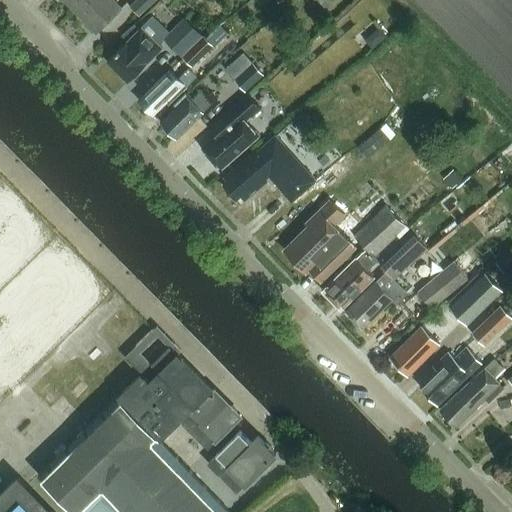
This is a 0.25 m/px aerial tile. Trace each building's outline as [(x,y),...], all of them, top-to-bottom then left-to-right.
[(62,0),(74,12),(87,0),(62,0)] [(113,0),(87,0),(74,12),(95,33),(121,8),(113,0)] [(138,15),(152,0),(137,0),(130,8),(138,15)] [(316,0),(327,10),(339,0),(316,0)] [(183,56),(200,39),(182,21),(163,40),(182,58),(183,57),(183,56)] [(126,81),(146,62),(148,64),(163,49),(141,27),(138,30),(134,25),(121,37),(127,44),(108,63),(126,81)] [(379,28),(364,41),(372,50),(387,37),(379,28)] [(192,66),(213,46),(203,37),(200,39),(183,56),(183,57),(192,66)] [(241,74),(234,81),(245,93),(263,76),(256,68),(252,64),(241,74)] [(187,88),(170,69),(139,98),(154,115),(168,102),(170,104),(187,88)] [(211,104),(200,93),(192,101),(185,94),(174,104),(176,106),(159,122),(176,139),(211,104)] [(248,94),(224,115),(208,129),(215,137),(204,147),(205,148),(205,151),(210,157),(213,157),(221,166),(257,135),(245,121),(260,108),(248,94)] [(380,129),(357,149),(366,160),(389,141),(380,129)] [(228,181),(223,185),(235,199),(239,195),(244,199),(268,178),(291,204),(309,188),(315,183),(304,170),(298,175),(280,154),(286,149),(275,136),(269,141),(256,152),(254,150),(223,176),(228,181)] [(345,214),(331,200),(321,211),(317,210),(306,221),(307,225),(283,249),(306,272),(309,269),(320,280),(344,257),(356,245),(335,224),(345,214)] [(385,207),(355,237),(367,250),(375,257),(397,235),(400,238),(408,231),(385,207)] [(414,235),(379,268),(384,273),(392,282),(395,280),(427,249),(414,235)] [(360,257),(326,290),(342,307),(372,277),(365,271),(377,259),(376,257),(375,257),(367,250),(360,257)] [(511,253),(508,257),(498,265),(504,275),(511,268),(511,253)] [(453,262),(417,292),(431,309),(468,279),(453,262)] [(392,282),(384,273),(346,311),(345,312),(362,329),(363,328),(392,299),(397,303),(407,292),(395,280),(392,282)] [(486,275),(450,310),(469,329),(505,294),(486,275)] [(499,306),(471,334),(484,347),(507,324),(511,319),(507,314),(499,306)] [(439,345),(421,327),(390,359),(407,377),(439,345)] [(437,405),(469,375),(481,363),(466,347),(453,359),(448,354),(434,367),(438,371),(420,387),(437,405)] [(117,396),(38,474),(43,480),(74,511),(226,511),(160,443),(161,442),(191,413),(193,415),(184,423),(208,448),(241,416),(215,389),(214,390),(182,357),(180,359),(176,354),(169,348),(151,365),(158,372),(147,382),(140,374),(117,396)] [(495,360),(484,370),(443,409),(457,424),(484,398),(488,403),(503,389),(495,381),(505,371),(495,360)] [(246,483),(275,454),(258,437),(251,444),(240,433),(209,463),(220,475),(223,472),(228,477),(226,480),(236,490),(244,482),(246,483)] [(50,511),(18,479),(0,496),(0,511),(50,511)]
